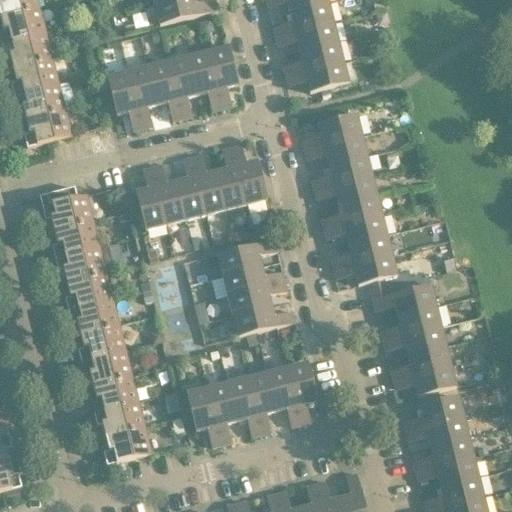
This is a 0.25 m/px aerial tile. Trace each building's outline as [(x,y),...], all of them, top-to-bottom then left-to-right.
[(36,0),(0,0),(0,20),(39,11),(36,0)] [(193,0),(184,0),(154,8),(159,29),(217,14),(214,3),(195,8),(193,0)] [(326,0),(268,0),(266,1),(268,11),(287,6),(289,16),(328,6),(326,0)] [(328,6),(289,16),(292,26),(273,31),(276,41),(333,26),(328,6)] [(39,11),(0,20),(0,22),(3,34),(0,34),(0,44),(1,47),(45,36),(39,11)] [(333,26),(276,41),(278,50),(297,46),(299,56),(338,46),(333,26)] [(160,34),(152,36),(154,46),(162,44),(160,34)] [(45,36),(1,47),(4,60),(9,59),(12,72),(52,62),(45,36)] [(338,46),(299,56),(302,66),(283,70),(285,80),(343,66),(338,46)] [(228,50),(207,55),(221,113),(231,110),(226,92),(237,89),(228,50)] [(207,55),(187,60),(197,99),(207,97),(211,115),(221,113),(207,55)] [(187,60),(167,65),(182,123),(191,120),(187,102),(197,99),(187,60)] [(52,62),(12,72),(15,85),(10,86),(14,99),(58,87),(52,62)] [(167,65),(147,70),(157,109),(167,106),(172,125),(182,123),(167,65)] [(343,66),(285,80),(288,90),(307,85),(309,96),(348,87),(343,66)] [(147,70),(128,75),(142,133),(152,130),(147,111),(157,109),(147,70)] [(132,135),(142,133),(128,75),(107,80),(116,119),(128,116),(132,135)] [(58,87),(14,99),(17,111),(22,110),(25,123),(65,113),(58,87)] [(65,113),(25,123),(28,136),(23,137),(27,151),(71,140),(65,113)] [(356,119),(317,129),(320,140),(302,144),(304,154),(362,140),(356,119)] [(362,140),(304,154),(306,164),(325,159),(328,169),(367,159),(362,140)] [(241,149),(231,151),(245,209),(266,204),(257,165),(245,167),(241,149)] [(226,172),(216,175),(226,214),(245,209),(231,151),(221,154),(226,172)] [(201,159),(191,161),(206,219),(226,214),(216,175),(206,177),(201,159)] [(367,159),(328,169),(330,179),(311,184),(314,194),(372,179),(367,159)] [(186,182),(176,185),(186,224),(206,219),(191,161),(181,164),(186,182)] [(162,169),(152,171),(166,229),(186,224),(176,185),(166,187),(162,169)] [(145,234),(166,229),(152,171),(142,174),(147,192),(135,195),(145,234)] [(372,179),(314,194),(316,204),(335,199),(337,209),(376,199),(372,179)] [(50,222),(53,235),(93,225),(86,198),(76,200),(74,190),(39,199),(45,223),(50,222)] [(376,199),(337,209),(340,219),(321,223),(324,233),(381,219),(376,199)] [(381,219),(324,233),(326,243),(345,238),(347,248),(386,239),(381,219)] [(93,225),(53,235),(56,248),(51,249),(54,261),(99,250),(93,225)] [(386,239),(347,248),(350,258),(331,263),(334,273),(391,258),(386,239)] [(217,259),(222,280),(261,270),(258,260),(277,256),(274,245),(217,259)] [(99,250),(54,261),(58,274),(63,273),(66,286),(106,276),(99,250)] [(391,258),(334,273),(336,283),(355,278),(358,289),(369,286),(397,279),(391,258)] [(455,262),(445,264),(447,274),(457,272),(455,262)] [(261,270),(222,280),(227,300),(285,285),(282,276),(263,280),(261,270)] [(106,276),(66,286),(69,300),(64,301),(68,314),(112,303),(106,276)] [(397,279),(369,286),(370,294),(386,290),(389,300),(423,291),(421,282),(420,278),(409,280),(408,276),(397,279)] [(285,285),(227,300),(232,320),(271,310),(268,300),(287,295),(285,285)] [(423,291),(389,300),(373,304),(376,315),(394,310),(397,320),(436,310),(430,289),(423,291)] [(389,300),(386,290),(370,294),(373,304),(389,300)] [(112,303),(68,314),(71,326),(76,325),(79,338),(119,328),(112,303)] [(271,310),(232,320),(237,341),(295,326),(292,315),(273,320),(271,310)] [(436,310),(397,320),(399,330),(381,335),(383,345),(441,330),(436,310)] [(119,328),(79,338),(82,351),(77,352),(80,365),(125,354),(119,328)] [(441,330),(383,345),(385,354),(404,350),(407,360),(445,350),(441,330)] [(445,350),(407,360),(409,370),(390,374),(393,384),(450,370),(445,350)] [(125,354),(80,365),(84,378),(89,376),(92,389),(131,380),(125,354)] [(307,366),(286,371),(300,429),(310,426),(306,408),(317,405),(307,366)] [(450,370),(393,384),(395,394),(414,389),(417,400),(456,391),(450,370)] [(286,371),(266,376),(276,415),(286,413),(291,431),(300,429),(286,371)] [(266,376),(246,381),(261,439),(271,436),(266,418),(276,415),(266,376)] [(131,380),(92,389),(95,402),(90,404),(93,416),(138,405),(131,380)] [(246,381),(227,386),(236,425),(246,423),(251,441),(261,439),(246,381)] [(227,386),(207,391),(221,449),(231,446),(226,428),(236,425),(227,386)] [(211,451),(221,449),(207,391),(186,396),(196,435),(207,433),(211,451)] [(175,397),(164,400),(168,416),(179,413),(175,397)] [(403,426),(406,435),(463,421),(458,400),(419,410),(422,421),(403,426)] [(138,405),(93,416),(96,429),(101,428),(105,441),(144,431),(138,405)] [(463,421),(406,435),(408,445),(427,441),(429,451),(468,441),(463,421)] [(144,431),(105,441),(108,454),(103,455),(106,469),(151,458),(144,431)] [(8,438),(0,439),(0,466),(9,465),(6,452),(11,450),(8,438)] [(468,441),(429,451),(432,460),(413,465),(416,475),(473,461),(468,441)] [(473,461),(416,475),(418,485),(437,480),(439,490),(478,480),(473,461)] [(9,465),(0,466),(0,495),(21,490),(18,476),(13,478),(9,465)] [(349,499),(339,501),(342,511),(364,511),(356,478),(345,480),(349,499)] [(478,480),(439,490),(442,500),(423,505),(424,511),(435,511),(483,500),(478,480)] [(325,485),(315,488),(321,511),(342,511),(339,501),(330,504),(325,485)] [(310,509),(300,511),(321,511),(315,488),(305,490),(310,509)] [(289,511),(285,495),(276,498),(279,511),(300,511),(297,511),(289,511)] [(268,511),(279,511),(276,498),(266,500),(268,511)] [(486,511),(483,500),(435,511),(486,511)]
